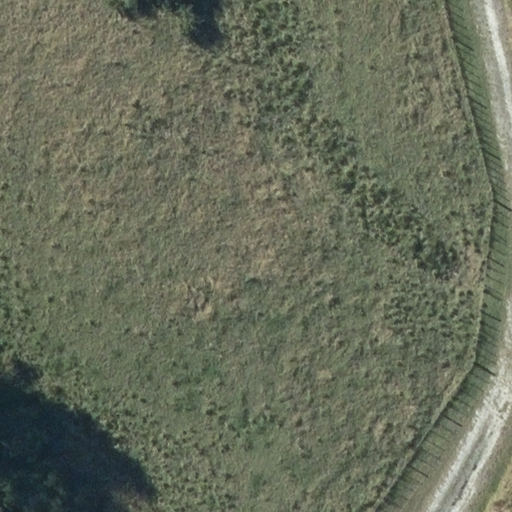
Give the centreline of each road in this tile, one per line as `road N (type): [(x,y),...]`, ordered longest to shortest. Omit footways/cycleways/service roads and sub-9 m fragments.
road 1 (track): [(412,511),(472,429),(511,272)]
road 2 (track): [(511,121),(490,0)]
